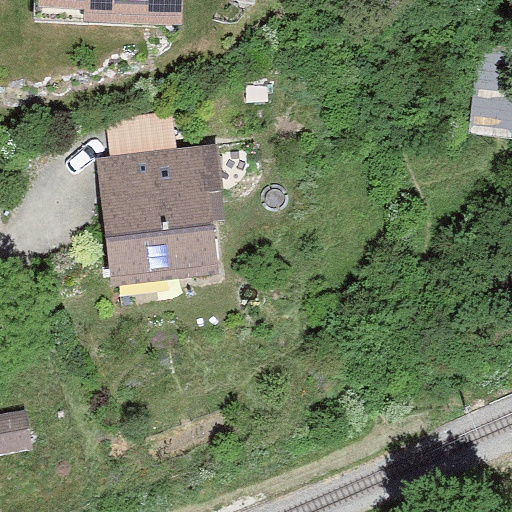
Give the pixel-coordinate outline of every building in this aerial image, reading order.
[(44,0),(44,13),(173,19),(174,0),(44,0)] [(478,133),(511,134),(511,47),(482,46),(478,133)] [(111,121),(115,160),(175,153),(171,114),(111,121)] [(115,160),(105,162),(119,276),(214,264),(201,150),(175,153),(115,160)] [(0,422),(0,448),(28,443),(24,418),(0,422)]
